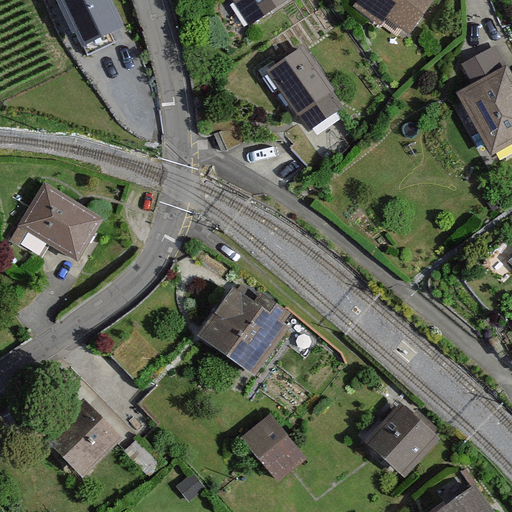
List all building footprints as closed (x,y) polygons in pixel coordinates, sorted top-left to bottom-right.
[(54,0),(78,45),(119,24),(106,0),(54,0)] [(229,0),(228,1),(242,26),(284,0),(229,0)] [(352,0),(351,3),(378,22),(382,16),(404,32),(427,0),(352,0)] [(467,81),(451,90),(487,154),(511,139),(511,86),(489,45),(456,62),(467,81)] [(262,70),(303,130),(339,105),(297,47),(262,70)] [(3,240),(15,248),(24,232),(72,261),(99,217),(39,181),(3,240)] [(511,253),(502,262),(511,273),(511,253)] [(226,287),(193,336),(251,375),(286,324),(280,320),(284,314),(255,294),(249,303),(226,287)] [(36,434),(76,477),(116,440),(76,397),(36,434)] [(401,402),(363,442),(401,478),(439,438),(401,402)] [(265,413),(238,435),(271,477),(299,455),(265,413)] [(495,511),(475,481),(430,511),(495,511)]
